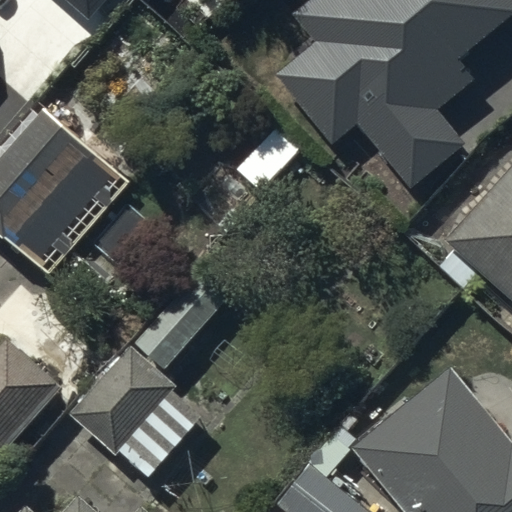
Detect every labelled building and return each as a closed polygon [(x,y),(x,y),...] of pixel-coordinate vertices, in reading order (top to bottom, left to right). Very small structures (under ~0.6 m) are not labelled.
[(511,0),(329,0),(299,24),(325,57),(286,88),(341,156),(372,131),(423,195),(468,159),(440,124),(479,92),(465,74),(511,36),(511,0)] [(50,110),(0,165),(0,232),(56,280),(138,188),(50,110)] [(511,168),(448,244),(456,250),(440,267),(468,292),(484,275),(511,299),(511,168)] [(142,347),(174,376),(230,313),(198,284),(142,347)] [(12,450),(68,388),(3,333),(0,336),(0,453),(7,446),(12,450)] [(133,346),(70,414),(117,457),(121,453),(150,480),(207,418),(177,390),(178,388),(133,346)] [(511,511),(511,439),(453,368),(355,448),(405,511),(511,511)] [(370,511),(312,464),(279,504),(289,511),(370,511)] [(38,511),(29,504),(21,511),(152,511),(145,506),(140,511),(98,511),(80,496),(67,511),(38,511)]
